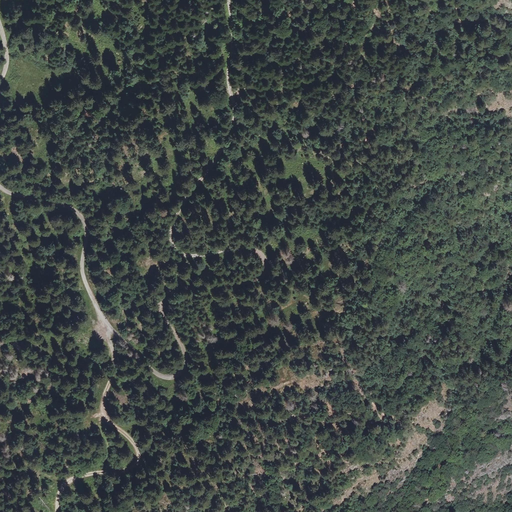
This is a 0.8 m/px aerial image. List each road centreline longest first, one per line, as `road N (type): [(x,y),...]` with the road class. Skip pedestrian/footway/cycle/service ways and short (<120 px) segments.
road 1 (track): [(0,186),(78,212),(84,279),(107,322),(155,373),(181,372),(183,353),(160,305),(174,293),(252,281),(266,264),(253,249),(185,255),(172,241),(177,217),(235,118),(228,0)]
road 2 (track): [(107,322),(112,370),(102,405),(141,450),(129,463),(64,484),(55,511)]
